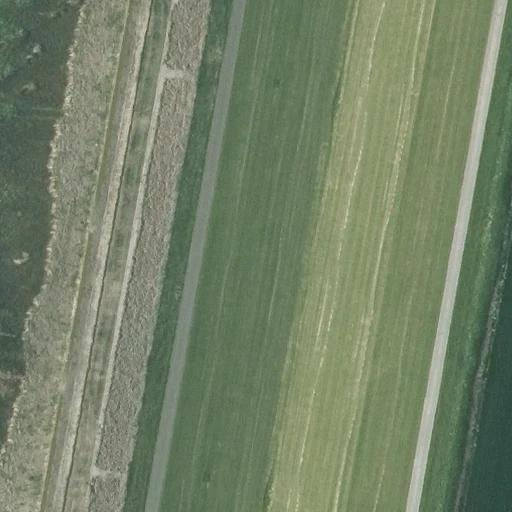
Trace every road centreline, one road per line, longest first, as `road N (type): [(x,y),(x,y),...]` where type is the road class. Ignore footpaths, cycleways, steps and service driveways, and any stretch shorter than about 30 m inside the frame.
road 1 (track): [(414,511),(503,0)]
road 2 (track): [(223,0),(143,511)]
